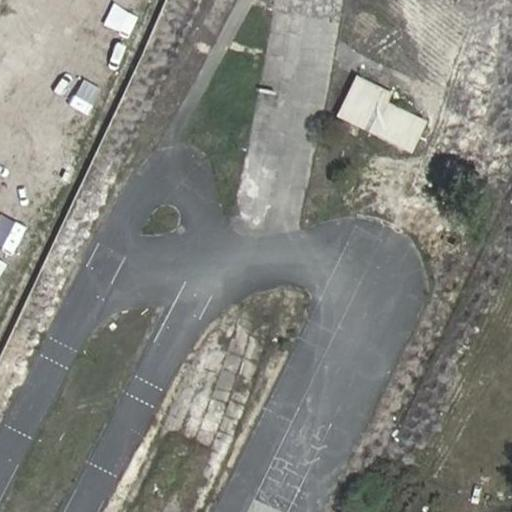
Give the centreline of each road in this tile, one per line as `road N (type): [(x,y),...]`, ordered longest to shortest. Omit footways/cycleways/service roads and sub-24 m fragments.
road 1 (unknown): [(257,265),(224,246),(184,185),(152,190),(0,473)]
road 2 (unknown): [(270,511),(384,283),(374,255),(348,239),(295,249)]
road 3 (unknown): [(257,265),(201,293),(186,312),(76,511)]
